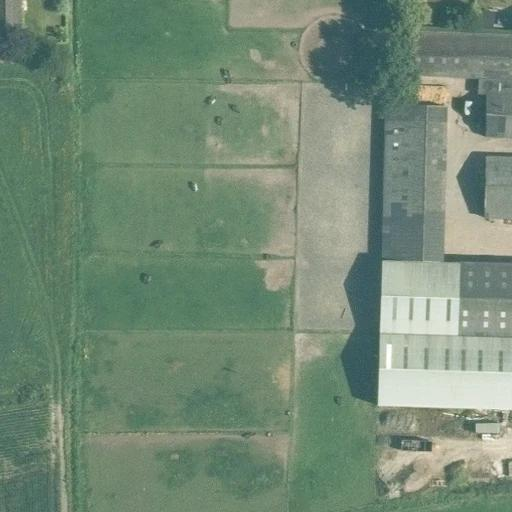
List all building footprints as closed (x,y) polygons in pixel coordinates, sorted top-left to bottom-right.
[(0,0),(0,35),(20,35),(20,0),(0,0)] [(475,11),(474,27),(490,28),(491,12),(475,11)] [(486,141),(511,141),(511,37),(415,33),(413,77),(479,80),(478,96),(488,97),(486,141)] [(377,408),(511,411),(511,266),(442,264),(447,109),(385,107),(377,408)] [(511,221),(511,159),(485,159),(483,220),(511,221)]
